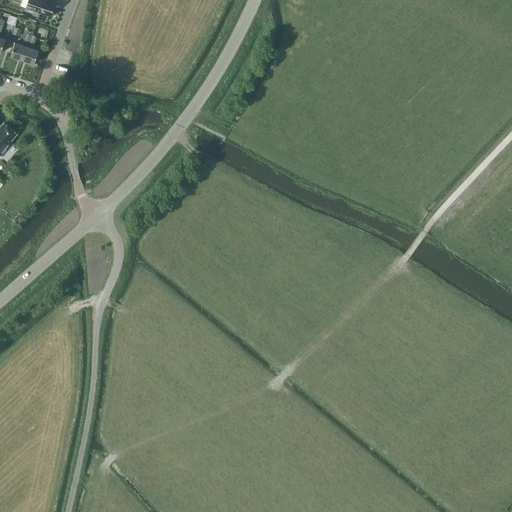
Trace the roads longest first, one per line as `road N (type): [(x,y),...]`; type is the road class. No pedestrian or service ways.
road 1 (unclassified): [(66,511),(95,321),(116,269),(115,236),(98,214)]
road 2 (secondary): [(98,214),(190,114),(254,0)]
road 3 (unclassified): [(98,214),(81,196),(63,126),(37,98)]
road 4 (secondary): [(0,303),(98,214)]
